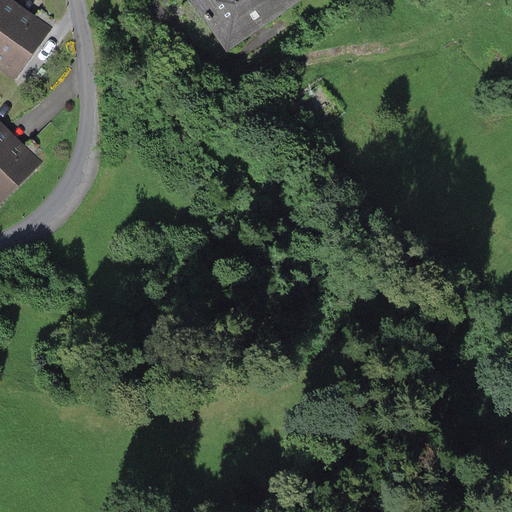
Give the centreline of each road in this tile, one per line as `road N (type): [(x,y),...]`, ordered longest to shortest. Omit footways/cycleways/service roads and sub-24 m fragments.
road 1 (residential): [(76,0),(89,144)]
road 2 (unclassified): [(89,144),(74,183),(53,208),(0,239)]
